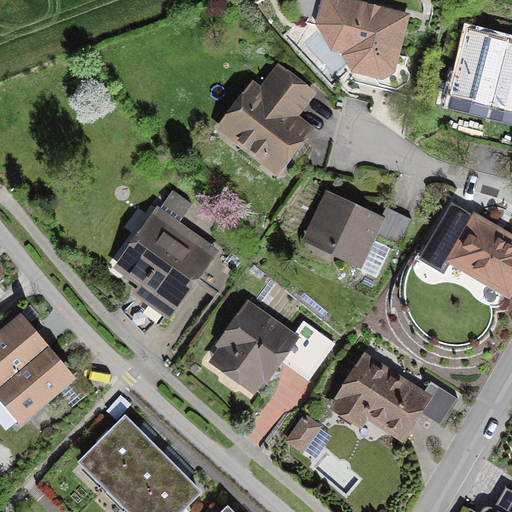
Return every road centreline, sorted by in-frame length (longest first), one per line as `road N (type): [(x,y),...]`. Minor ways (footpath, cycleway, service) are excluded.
road 1 (residential): [(281,511),(88,336),(0,231)]
road 2 (residential): [(426,511),(511,372)]
